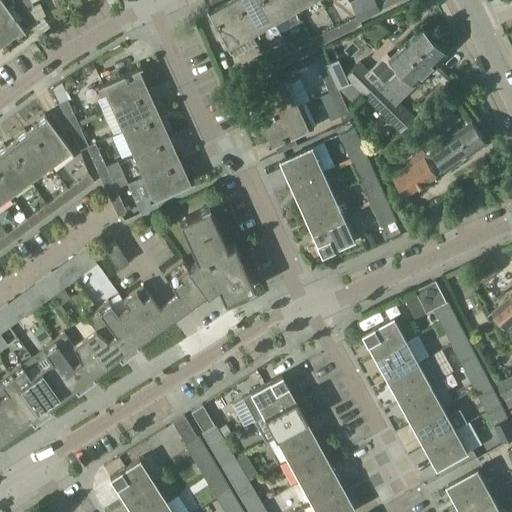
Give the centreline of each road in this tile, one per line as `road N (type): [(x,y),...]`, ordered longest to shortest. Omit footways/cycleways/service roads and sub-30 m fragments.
road 1 (residential): [(309,310),(246,176),(209,136),(159,11)]
road 2 (residential): [(38,465),(255,330),(309,310)]
road 3 (residential): [(400,511),(381,433),(309,310)]
road 4 (residential): [(309,310),(511,223)]
road 5 (residential): [(0,106),(116,27),(159,11)]
